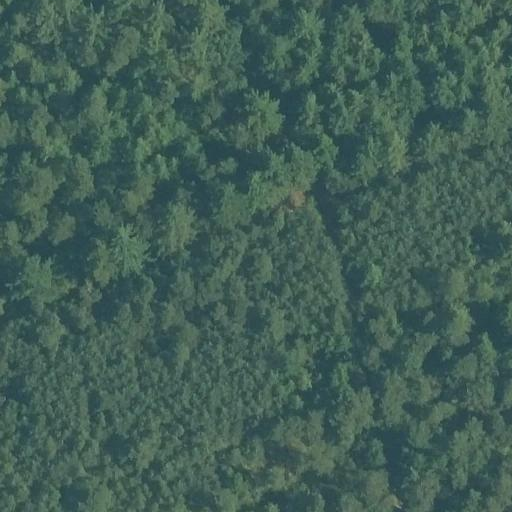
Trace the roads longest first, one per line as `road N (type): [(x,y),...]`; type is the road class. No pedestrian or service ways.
road 1 (track): [(0,327),(330,203)]
road 2 (track): [(398,511),(330,203)]
road 3 (track): [(330,203),(209,0)]
road 4 (track): [(330,203),(511,151)]
